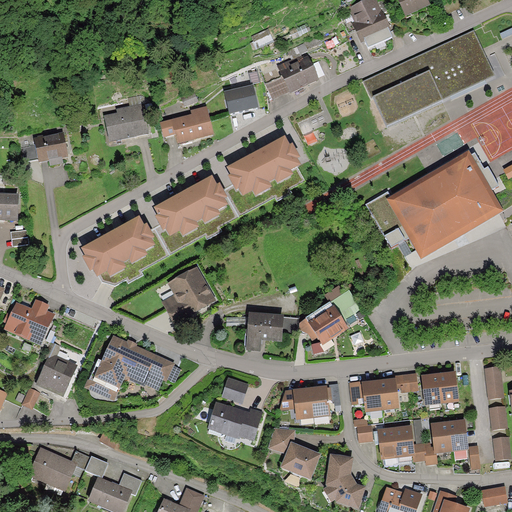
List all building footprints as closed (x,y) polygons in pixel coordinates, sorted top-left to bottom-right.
[(390,34),(374,0),(363,0),(342,9),(359,48),(390,34)] [(425,0),(393,0),(402,19),(429,7),(425,0)] [(511,28),(498,35),(501,40),(511,34),(511,28)] [(269,31),(254,39),(260,50),(275,41),(269,31)] [(471,33),(363,83),(385,131),(493,81),(471,33)] [(306,53),(275,65),(287,94),(318,82),(306,53)] [(254,87),(224,93),(230,117),(259,111),(254,87)] [(117,114),(103,117),(109,145),(149,136),(142,104),(116,110),(117,114)] [(215,137),(207,107),(189,112),(190,116),(159,124),(163,141),(176,137),(179,147),(215,137)] [(66,158),(62,135),(30,141),(34,165),(66,158)] [(231,180),(228,181),(236,196),(238,194),(243,202),(252,197),(255,202),(272,192),(270,188),(275,185),(277,189),(294,180),(291,175),(301,170),(297,164),(300,162),(292,148),(290,149),(285,140),(227,173),(231,180)] [(504,213),(467,154),(387,204),(423,263),(504,213)] [(158,220),(155,221),(163,236),(165,234),(170,242),(180,237),(182,242),(199,232),(197,228),(202,225),(204,229),(221,220),(218,215),(228,210),(225,203),(227,202),(219,187),(217,189),(212,180),(154,213),(158,220)] [(16,197),(0,196),(0,223),(16,224),(16,197)] [(85,260),(82,261),(90,276),(93,274),(97,282),(107,277),(110,282),(126,272),(124,268),(129,265),(131,269),(148,260),(146,255),(155,250),(152,244),(155,242),(147,228),(144,229),(139,220),(81,253),(85,260)] [(26,231),(8,234),(10,249),(28,247),(26,231)] [(386,239),(391,252),(406,246),(401,234),(386,239)] [(214,304),(194,270),(164,287),(170,297),(159,304),(170,324),(182,318),(184,321),(214,304)] [(340,289),(326,299),(330,304),(344,295),(340,289)] [(13,306),(0,335),(37,352),(53,317),(45,313),(47,308),(34,302),(29,313),(13,306)] [(324,347),(334,340),(354,328),(342,310),(309,332),(320,349),(324,347)] [(281,319),(244,317),(243,353),(258,353),(258,343),(280,344),(281,319)] [(361,332),(352,337),(356,346),(365,342),(361,332)] [(159,384),(164,386),(165,384),(171,386),(178,371),(172,369),(173,367),(133,349),(134,347),(124,343),(123,345),(108,339),(97,364),(93,362),(81,391),(112,404),(122,380),(155,395),(159,384)] [(52,399),(60,402),(76,367),(54,358),(59,348),(53,346),(32,393),(38,395),(51,401),(52,399)] [(499,370),(483,371),(485,402),(502,401),(499,370)] [(416,395),(414,376),(394,379),(395,397),(416,395)] [(439,409),(456,407),(452,377),(435,379),(439,409)] [(422,411),(439,409),(435,379),(418,381),(422,411)] [(246,387),(225,380),(219,401),(239,407),(246,387)] [(379,415),(396,413),(393,383),(376,385),(379,415)] [(358,384),(346,386),(349,407),(361,406),(359,387),(358,384)] [(362,417),(379,415),(376,385),(359,387),(361,406),(362,417)] [(335,386),(312,389),(313,392),(324,391),(326,405),(331,404),(331,409),(337,408),(335,386)] [(19,408),(31,413),(38,395),(32,393),(27,391),(19,408)] [(311,422),(327,420),(326,405),(324,391),(313,392),(307,393),(311,422)] [(290,393),(282,394),(276,414),(292,412),(290,395),(290,393)] [(294,424),(311,422),(307,393),(290,395),(292,412),(294,424)] [(252,445),(261,413),(249,410),(248,415),(215,406),(207,433),(252,445)] [(504,408),(488,409),(490,434),(506,432),(504,408)] [(365,428),(364,421),(351,423),(352,430),(354,429),(365,428)] [(449,457),(466,455),(466,450),(463,425),(446,427),(449,457)] [(434,459),(449,457),(446,427),(429,429),(431,445),(432,459),(434,459)] [(356,445),(370,444),(368,428),(365,428),(354,429),(356,445)] [(293,433),(271,431),(265,451),(283,457),(277,473),(308,485),(318,459),(292,448),(293,433)] [(410,461),(412,460),(410,447),(408,431),(391,433),(395,462),(410,461)] [(378,464),(395,462),(391,433),(374,435),(378,464)] [(102,434),(97,444),(112,451),(116,441),(102,434)] [(510,464),(507,439),(491,441),(494,466),(510,464)] [(424,469),(435,468),(434,459),(432,459),(431,445),(422,446),(423,458),(422,458),(423,464),(424,469)] [(410,461),(411,465),(423,464),(422,458),(423,458),(422,446),(410,447),(412,460),(410,461)] [(478,472),(475,449),(466,450),(466,455),(468,473),(478,472)] [(70,463),(40,450),(26,481),(64,495),(75,479),(71,477),(75,465),(70,463)] [(74,452),(70,463),(75,465),(71,477),(75,479),(78,479),(81,473),(83,473),(89,458),(74,452)] [(100,482),(107,465),(89,458),(83,473),(82,474),(96,480),(100,482)] [(351,462),(327,458),(323,490),(324,491),(319,494),(328,508),(333,505),(333,507),(348,511),(356,511),(363,492),(355,489),(349,479),(351,462)] [(140,483),(122,476),(117,488),(131,494),(130,498),(133,499),(140,483)] [(96,480),(85,506),(99,511),(123,511),(130,498),(131,494),(117,488),(110,485),(109,486),(100,482),(96,480)] [(502,489),(478,494),(481,510),(505,506),(502,489)] [(183,490),(175,508),(184,511),(196,511),(203,498),(183,490)] [(401,496),(383,490),(376,511),(416,511),(421,496),(403,490),(401,496)] [(435,496),(428,493),(425,501),(432,504),(435,496)] [(455,500),(437,494),(431,511),(465,511),(453,508),(455,500)] [(160,502),(156,511),(184,511),(175,508),(160,502)]
